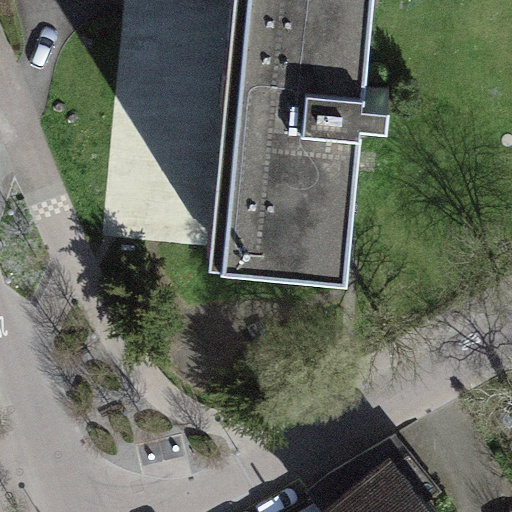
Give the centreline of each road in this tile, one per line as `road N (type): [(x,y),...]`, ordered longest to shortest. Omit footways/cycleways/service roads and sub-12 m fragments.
road 1 (residential): [(154,511),(266,462),(511,322)]
road 2 (residential): [(0,298),(71,511)]
